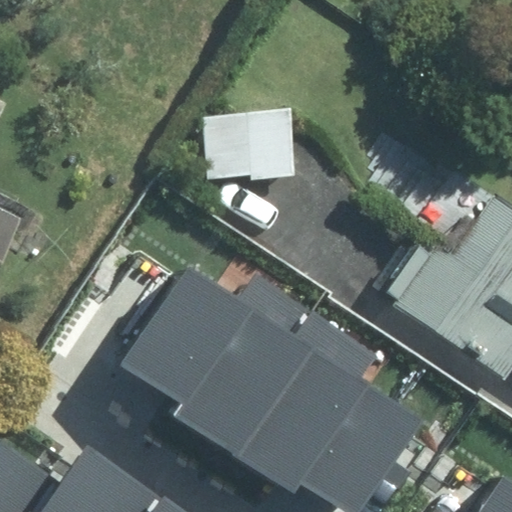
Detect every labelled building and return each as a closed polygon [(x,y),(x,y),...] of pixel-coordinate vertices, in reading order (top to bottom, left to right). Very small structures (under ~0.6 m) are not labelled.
[(0,273),(28,220),(0,206),(0,136),(15,108),(0,99),(0,273)] [(295,110),(202,112),(203,183),(297,181),(295,110)] [(511,201),(503,196),(460,258),(444,247),(402,308),(511,383),(511,201)] [(151,407),(213,446),(300,309),(237,269),(226,287),(168,251),(101,356),(159,393),(151,407)] [(358,346),(300,309),(213,446),(273,485),(283,470),(336,504),(393,415),(337,380),(358,346)] [(0,511),(146,511),(158,494),(66,435),(44,470),(0,441),(0,511)] [(511,511),(511,474),(488,459),(454,511),(511,511)] [(186,511),(158,494),(146,511),(186,511)]
